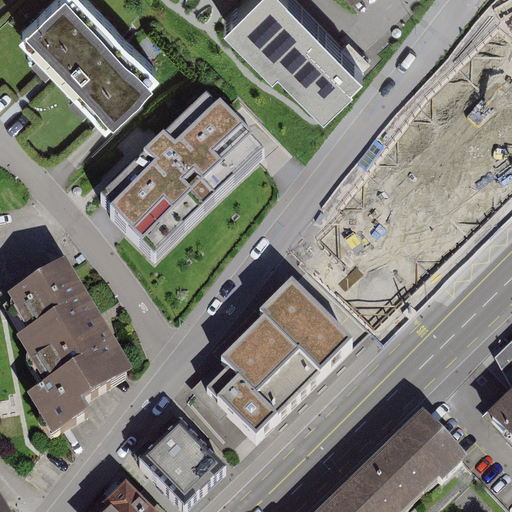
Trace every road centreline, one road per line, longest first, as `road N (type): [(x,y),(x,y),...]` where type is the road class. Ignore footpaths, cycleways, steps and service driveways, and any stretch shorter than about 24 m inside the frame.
road 1 (residential): [(184,366),(473,0)]
road 2 (primary): [(268,511),(511,272)]
road 3 (residential): [(0,148),(61,206),(165,352),(184,366)]
road 4 (residential): [(65,511),(184,366)]
